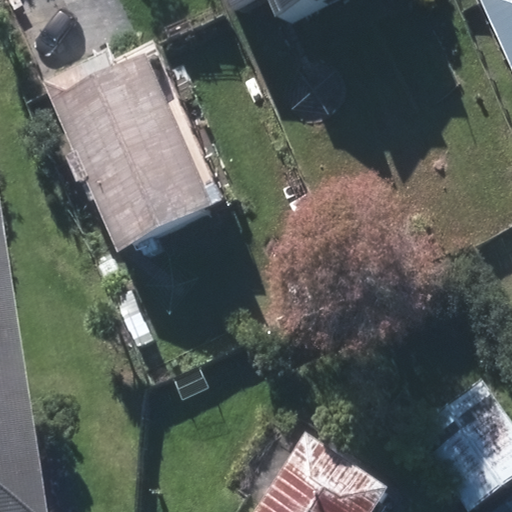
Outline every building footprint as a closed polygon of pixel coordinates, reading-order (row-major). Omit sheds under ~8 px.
[(266,12),(277,37),(359,0),(220,0),(232,27),(266,12)] [(511,0),(478,0),(476,1),(511,78),(511,0)] [(145,69),(52,110),(120,264),(212,224),(145,69)] [(0,511),(43,511),(0,272),(0,511)] [(480,511),(511,489),(511,432),(481,391),(415,439),(468,511),(480,511)] [(263,511),(382,511),(387,506),(304,451),(263,511)]
